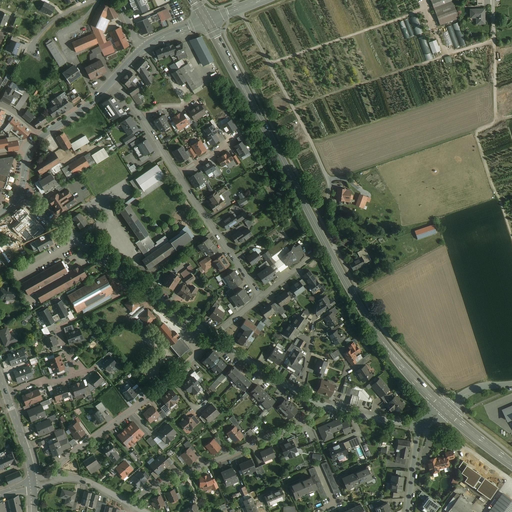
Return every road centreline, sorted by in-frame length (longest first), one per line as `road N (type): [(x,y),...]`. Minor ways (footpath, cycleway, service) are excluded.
road 1 (primary): [(207,20),(360,308),(444,410)]
road 2 (residential): [(214,337),(259,297),(110,81)]
road 3 (residential): [(214,337),(18,194)]
road 4 (residential): [(319,403),(292,428),(159,485),(133,505)]
road 5 (residential): [(326,199),(326,177),(307,134),(237,8)]
road 6 (residential): [(59,478),(69,453),(214,337)]
road 7 (residential): [(492,0),(495,122)]
